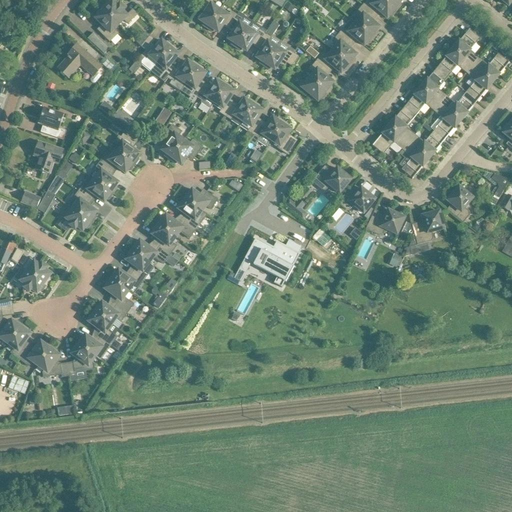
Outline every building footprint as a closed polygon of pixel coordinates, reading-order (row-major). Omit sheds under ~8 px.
[(207,29),(220,10),(211,5),(214,0),(213,0),(205,0),(201,7),(206,10),(200,21),(203,23),(202,24),(202,26),(207,29)] [(397,11),(383,0),(374,0),(374,1),(372,0),(367,0),(363,6),(373,15),(377,10),(387,18),(390,15),(391,16),(393,16),(397,11)] [(383,0),(397,11),(401,6),(401,4),(400,3),(402,0),(383,0)] [(106,3),(102,8),(119,25),(124,20),(128,24),(137,15),(133,10),(127,16),(122,11),(124,9),(120,4),(117,7),(112,2),(109,4),(108,3),(106,3)] [(291,13),(294,8),(287,4),(284,8),(291,13)] [(369,19),(373,15),(363,6),(356,14),(360,18),(356,23),(374,39),(378,34),(378,32),(377,31),(379,28),(369,19)] [(119,25),(102,8),(97,13),(97,15),(98,16),(95,19),(104,28),(100,32),(110,42),(118,34),(114,30),(119,25)] [(225,23),(230,26),(237,16),(231,12),(228,16),(220,10),(207,29),(212,32),(214,32),(215,31),(218,33),(225,23)] [(236,48),(251,25),(237,16),(230,26),(235,29),(228,39),(231,42),(230,43),(231,45),(236,48)] [(351,19),(339,34),(351,43),(354,38),(364,46),(366,43),(368,44),(370,44),(374,39),(356,23),(351,19)] [(265,34),(259,31),(251,25),(236,48),(240,51),(242,51),(243,49),(246,52),(253,41),(258,45),(265,34)] [(469,29),(453,49),(473,66),(479,58),(470,51),(480,39),(469,30),(470,30),(469,29)] [(110,49),(94,33),(88,39),(103,55),(110,49)] [(279,44),(265,34),(258,45),(263,48),(256,58),(260,60),(259,62),(259,64),(264,67),(279,44)] [(347,48),(351,43),(339,34),(333,42),(337,46),(332,51),(351,66),(355,61),(355,59),(354,58),(357,55),(347,48)] [(140,47),(145,51),(146,51),(149,47),(155,40),(149,36),(140,47)] [(151,71),(172,46),(167,42),(166,42),(165,44),(161,41),(154,50),(149,47),(146,51),(145,51),(141,56),(144,59),(141,62),(142,64),(150,72),(151,71)] [(293,53),(288,49),(279,44),(264,67),(269,70),(270,70),(271,68),(275,70),(281,60),(286,63),(293,53)] [(70,56),(59,69),(68,78),(75,71),(73,69),(79,63),(93,76),(90,80),(91,82),(92,84),(95,83),(101,77),(96,73),(101,68),(76,46),(69,54),(70,56)] [(172,46),(151,71),(165,83),(168,78),(176,68),(171,64),(178,55),(175,52),(176,51),(176,49),(172,46)] [(319,54),(310,47),(306,52),(315,60),(319,54)] [(473,66),(453,49),(437,69),(447,78),(457,66),(466,74),(473,66)] [(351,66),(332,51),(328,56),(324,53),(317,61),(327,70),(331,66),(341,74),(343,71),(345,72),(347,72),(351,66)] [(299,57),(293,53),(286,63),(292,67),(299,57)] [(488,66),(479,58),(473,66),(493,83),(509,63),(509,62),(508,63),(498,54),(488,66)] [(323,75),(327,70),(317,61),(310,70),(314,73),(309,79),(328,94),(332,89),(332,87),(331,86),(333,83),(323,75)] [(181,91),(198,65),(194,62),(192,62),(191,64),(187,62),(181,72),(176,68),(168,78),(172,81),(169,84),(181,92),(181,91)] [(130,67),(125,64),(121,69),(126,72),(130,67)] [(203,68),(198,65),(181,91),(190,97),(192,94),(197,98),(204,87),(199,84),(206,74),(202,72),(203,70),(203,68)] [(477,102),(493,83),(473,66),(466,74),(475,81),(466,93),(477,102)] [(438,89),(447,78),(437,69),(421,88),(441,104),(447,97),(438,89)] [(300,86),(297,90),(306,96),(308,93),(318,101),(320,98),(322,99),(324,99),(328,94),(309,79),(305,84),(301,81),(297,84),(300,86)] [(210,109),(227,84),(222,81),(220,81),(219,83),(216,80),(209,91),(204,87),(197,98),(202,101),(201,103),(210,109)] [(231,87),(227,84),(210,109),(214,103),(223,109),(220,113),(225,116),(232,106),(227,103),(234,93),(231,90),(232,89),(231,87)] [(58,94),(60,88),(53,86),(51,92),(58,94)] [(441,104),(421,88),(405,107),(415,116),(425,104),(434,112),(441,104)] [(461,121),(477,102),(466,93),(456,104),(447,97),(441,104),(461,121)] [(240,126),(255,103),(250,100),(248,100),(247,101),(244,99),(237,109),(232,106),(225,116),(240,126)] [(260,106),(255,103),(240,126),(248,132),(244,138),(250,142),(261,125),(256,122),(262,111),(259,109),(260,108),(260,106)] [(445,140),(461,121),(441,104),(434,112),(443,120),(434,131),(445,140)] [(406,128),(415,116),(405,107),(389,126),(409,143),(415,135),(406,128)] [(171,113),(164,108),(155,121),(163,126),(171,113)] [(60,129),(60,130),(58,129),(62,115),(44,109),(43,111),(42,110),(40,116),(42,116),(39,124),(43,125),(40,133),(63,141),(66,131),(60,129)] [(116,113),(111,120),(128,131),(133,124),(128,120),(126,123),(120,119),(122,116),(116,113)] [(271,141),(283,122),(279,118),(277,119),(276,120),(272,118),(266,128),(261,125),(250,142),(255,146),(258,142),(266,147),(271,141)] [(288,125),(283,122),(271,141),(279,146),(278,149),(287,155),(295,143),(286,137),(291,130),(287,128),(288,127),(288,125)] [(511,125),(509,122),(504,127),(504,129),(506,130),(503,134),(511,140),(511,142),(509,147),(511,149),(511,125)] [(169,140),(162,151),(165,153),(164,154),(164,156),(170,160),(184,141),(178,137),(181,132),(172,125),(164,137),(169,140)] [(409,143),(389,126),(372,146),(372,147),(373,146),(383,155),(393,143),(402,151),(409,143)] [(124,130),(115,142),(119,146),(115,151),(135,165),(138,160),(138,158),(137,157),(139,154),(136,152),(143,143),(136,138),(124,130)] [(429,160),(445,140),(434,131),(424,143),(415,135),(409,143),(429,160)] [(189,145),(184,141),(170,160),(175,164),(177,164),(178,163),(181,165),(189,154),(194,158),(202,147),(193,140),(189,145)] [(38,143),(35,152),(38,153),(37,157),(36,156),(32,169),(42,172),(42,173),(43,172),(49,174),(53,163),(58,164),(63,151),(38,143)] [(412,180),(429,160),(409,143),(402,151),(411,158),(401,170),(412,179),(411,179),(412,180)] [(135,165),(115,151),(111,157),(106,154),(100,162),(111,171),(115,166),(125,173),(127,170),(129,171),(131,171),(135,165)] [(256,163),(261,154),(256,151),(250,159),(256,163)] [(72,155),(69,159),(75,164),(80,157),(75,154),(74,155),(72,155)] [(100,162),(89,177),(113,195),(117,189),(117,187),(116,186),(118,183),(108,176),(111,171),(100,162)] [(351,180),(337,169),(333,173),(325,166),(312,182),(322,191),(326,190),(329,186),(339,194),(351,180)] [(61,170),(57,175),(63,180),(67,174),(61,170)] [(63,180),(57,175),(53,181),(59,185),(63,180)] [(495,175),(492,179),(498,184),(499,189),(494,196),(499,199),(510,180),(495,175)] [(89,177),(79,192),(90,200),(94,195),(97,197),(104,202),(106,199),(107,200),(109,200),(113,195),(89,177)] [(464,208),(472,199),(459,187),(447,201),(451,204),(447,210),(463,223),(469,216),(469,212),(464,208)] [(375,200),(361,188),(357,193),(352,188),(339,204),(346,210),(350,210),(353,206),(363,214),(375,200)] [(202,198),(192,190),(190,193),(188,192),(186,193),(182,198),(202,212),(206,207),(210,210),(217,201),(206,192),(202,198)] [(48,192),(37,209),(45,214),(55,196),(48,192)] [(72,200),(68,206),(73,209),(92,224),(96,218),(96,216),(94,215),(97,212),(86,205),(90,200),(79,192),(72,200)] [(37,209),(40,200),(26,193),(22,203),(37,209)] [(511,197),(508,195),(501,207),(508,211),(509,210),(511,211),(511,197)] [(196,230),(206,215),(202,212),(182,198),(179,203),(179,205),(180,206),(178,210),(188,217),(184,222),(196,230)] [(301,200),(291,210),(303,221),(313,211),(301,200)] [(92,224),(73,209),(68,206),(61,216),(66,220),(66,219),(71,223),(69,226),(75,230),(77,227),(82,231),(85,228),(86,229),(88,229),(92,224)] [(386,216),(375,211),(366,230),(379,236),(382,235),(385,229),(396,235),(404,218),(388,211),(386,216)] [(424,222),(412,225),(416,238),(418,245),(431,241),(433,238),(431,232),(444,229),(439,212),(422,216),(424,222)] [(181,227),(166,216),(163,219),(162,218),(160,218),(156,223),(176,237),(180,232),(189,239),(196,230),(184,222),(181,227)] [(176,237),(156,223),(152,229),(153,231),(154,232),(152,235),(162,242),(158,247),(169,255),(176,247),(171,243),(176,237)] [(352,231),(359,237),(362,233),(355,227),(352,231)] [(511,257),(511,235),(511,236),(502,251),(511,257)] [(414,238),(405,257),(412,255),(410,247),(418,245),(416,238),(414,238)] [(293,267),(299,254),(277,242),(274,248),(271,247),(270,248),(265,245),(266,244),(256,239),(245,259),(254,264),(253,265),(277,278),(274,284),(281,288),(284,282),(286,282),(294,267),(293,267)] [(366,253),(375,256),(379,241),(370,239),(366,253)] [(2,250),(0,253),(0,262),(6,265),(11,254),(13,255),(16,246),(5,241),(2,250)] [(155,252),(140,241),(137,244),(136,243),(134,244),(130,249),(149,263),(153,257),(163,264),(169,255),(158,247),(155,252)] [(17,264),(23,252),(17,249),(11,261),(17,264)] [(149,263),(130,249),(126,254),(127,256),(128,257),(126,260),(136,268),(132,273),(143,281),(154,266),(149,263)] [(176,253),(172,257),(178,262),(181,257),(176,253)] [(392,267),(397,269),(401,258),(397,255),(392,267)] [(47,268),(42,264),(40,266),(35,262),(30,258),(22,268),(46,286),(50,280),(50,279),(49,277),(51,274),(45,270),(47,268)] [(46,286),(22,268),(15,278),(20,282),(21,282),(26,285),(24,288),(29,292),(31,289),(37,294),(39,290),(41,291),(42,291),(46,286)] [(143,281),(132,273),(129,277),(118,270),(116,273),(115,272),(113,273),(109,278),(128,292),(132,295),(143,281)] [(238,273),(235,278),(241,281),(243,276),(238,273)] [(124,297),(128,292),(109,278),(105,283),(105,285),(107,286),(104,289),(120,300),(116,305),(127,313),(133,304),(124,297)] [(161,297),(162,294),(161,293),(154,288),(152,291),(152,293),(156,295),(157,294),(161,297)] [(164,289),(161,293),(162,294),(166,297),(169,293),(164,289)] [(120,322),(127,313),(116,305),(112,310),(102,303),(100,306),(98,305),(96,305),(92,310),(111,324),(115,319),(120,322)] [(90,319),(88,322),(103,333),(99,338),(110,345),(116,337),(107,330),(111,324),(92,310),(89,316),(89,318),(90,319)] [(3,325),(2,316),(0,316),(0,342),(1,342),(4,338),(10,343),(23,325),(18,322),(16,322),(15,323),(11,321),(6,327),(3,325)] [(131,329),(142,333),(145,324),(134,320),(131,329)] [(23,345),(31,335),(27,333),(28,331),(28,329),(23,325),(10,343),(16,347),(12,351),(21,358),(28,349),(23,345)] [(80,338),(76,343),(95,357),(99,360),(103,354),(110,345),(99,338),(96,343),(86,335),(83,338),(82,337),(80,338)] [(37,367),(52,347),(46,343),(45,343),(44,344),(40,342),(33,352),(28,349),(21,358),(30,364),(31,363),(37,367)] [(95,357),(76,343),(72,348),(72,350),(74,351),(71,355),(78,359),(76,363),(67,364),(69,375),(74,374),(74,372),(93,369),(92,364),(90,363),(95,357)] [(55,363),(60,356),(57,354),(58,353),(57,351),(52,347),(37,367),(42,370),(41,371),(42,376),(61,374),(61,376),(69,375),(67,364),(58,365),(55,363)] [(12,391),(29,398),(34,385),(17,378),(12,391)] [(67,412),(68,419),(76,418),(75,410),(67,412)]
